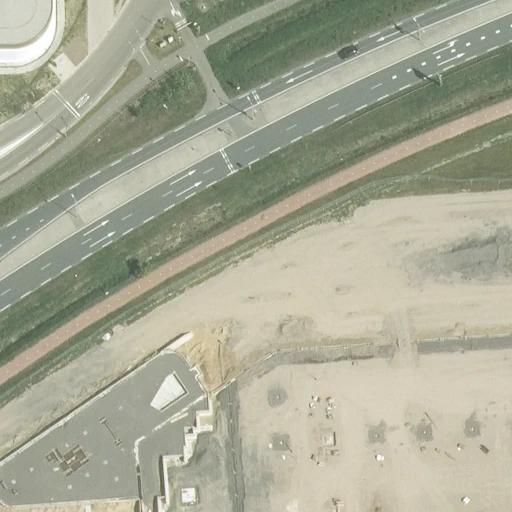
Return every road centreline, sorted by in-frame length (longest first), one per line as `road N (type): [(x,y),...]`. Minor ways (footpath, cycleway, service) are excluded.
road 1 (primary): [(0,297),(260,143),(511,26)]
road 2 (primary): [(474,0),(224,110),(0,242)]
road 3 (unclassified): [(0,169),(58,125),(109,62)]
road 4 (unclassified): [(109,62),(0,138)]
